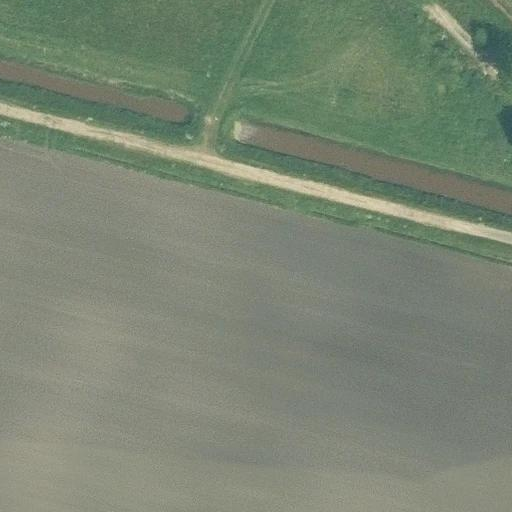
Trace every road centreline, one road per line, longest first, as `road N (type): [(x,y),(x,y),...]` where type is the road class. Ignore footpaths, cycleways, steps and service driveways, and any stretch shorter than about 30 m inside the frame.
road 1 (track): [(511,236),(0,104)]
road 2 (track): [(418,0),(511,89)]
